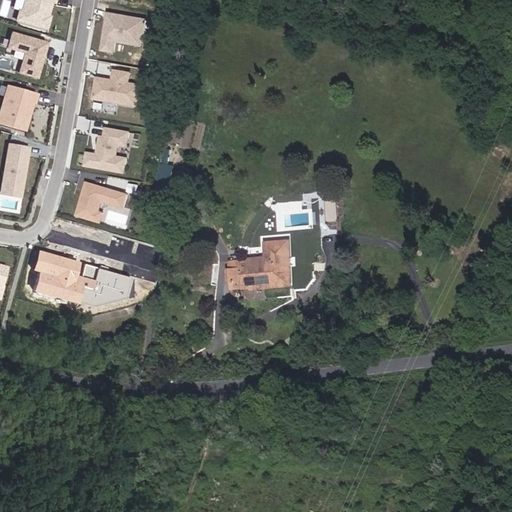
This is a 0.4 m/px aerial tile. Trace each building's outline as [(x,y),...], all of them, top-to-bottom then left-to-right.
[(56,0),(23,0),(21,10),(19,10),(16,21),(47,30),(51,16),(49,15),(52,4),(55,5),(56,0)] [(149,18),(107,11),(100,52),(116,54),(118,43),(144,47),(149,18)] [(47,43),(10,32),(5,49),(22,54),(16,73),(37,79),(47,43)] [(94,76),(91,101),(136,109),(139,81),(130,79),(131,72),(111,69),(110,78),(94,76)] [(34,95),(3,86),(0,96),(0,125),(23,133),(34,95)] [(106,126),(105,135),(102,134),(98,154),(88,152),(86,166),(127,174),(130,158),(119,156),(121,147),(129,149),(133,131),(106,126)] [(31,147),(9,143),(0,192),(22,197),(31,147)] [(166,185),(169,167),(159,166),(156,183),(166,185)] [(131,193),(87,181),(77,217),(103,224),(106,214),(102,211),(104,202),(127,209),(131,193)] [(242,224),(226,220),(223,233),(239,237),(239,236),(242,224)] [(245,238),(248,226),(242,224),(239,236),(245,238)] [(267,257),(230,261),(233,289),(253,287),(254,289),(295,286),(293,265),(295,265),(294,258),(292,258),(291,240),(266,242),(267,257)] [(0,293),(9,265),(0,262),(0,293)]
